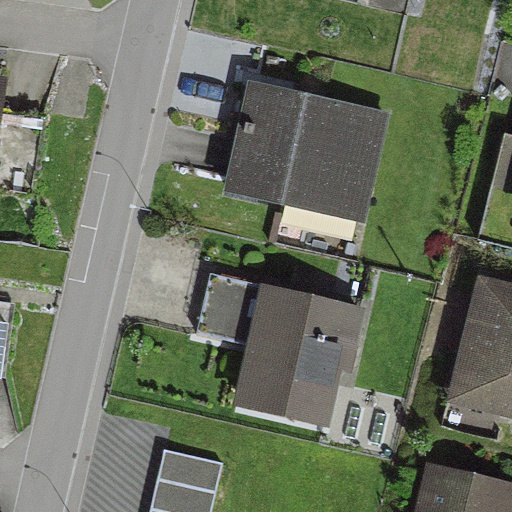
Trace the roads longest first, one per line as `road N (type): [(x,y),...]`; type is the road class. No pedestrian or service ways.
road 1 (residential): [(144,46),(44,481)]
road 2 (residential): [(0,25),(144,46)]
